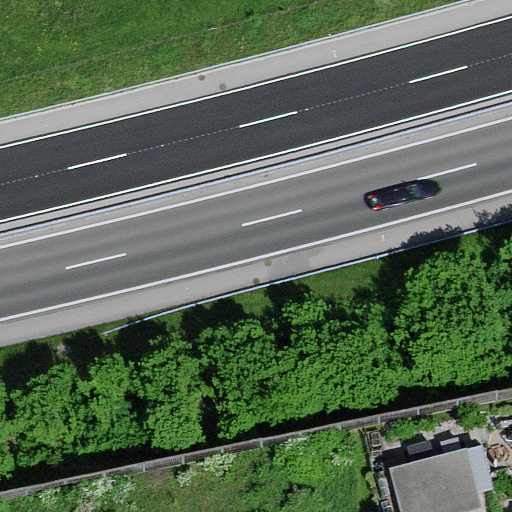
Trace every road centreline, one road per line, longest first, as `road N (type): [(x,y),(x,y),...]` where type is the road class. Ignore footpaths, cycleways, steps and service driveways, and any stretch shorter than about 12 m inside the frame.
road 1 (motorway): [(511,53),(0,184)]
road 2 (motorway): [(0,282),(511,151)]
